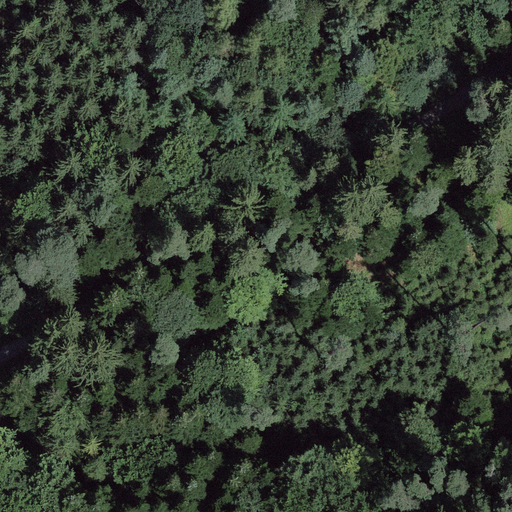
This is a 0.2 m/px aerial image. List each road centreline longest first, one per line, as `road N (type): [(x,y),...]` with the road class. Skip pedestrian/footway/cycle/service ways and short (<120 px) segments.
road 1 (track): [(0,364),(149,301),(340,200),(511,75)]
road 2 (track): [(0,440),(112,511)]
